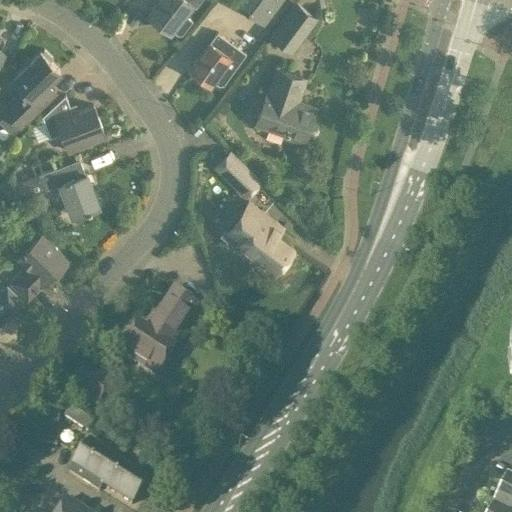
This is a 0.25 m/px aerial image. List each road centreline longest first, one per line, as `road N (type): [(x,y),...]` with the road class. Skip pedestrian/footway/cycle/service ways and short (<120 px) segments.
road 1 (residential): [(0,390),(151,227),(169,178),(158,125),(96,44),(26,0)]
road 2 (secondary): [(363,271),(428,156),(482,0)]
road 3 (secondary): [(442,0),(363,271)]
road 4 (secondary): [(221,511),(363,271)]
